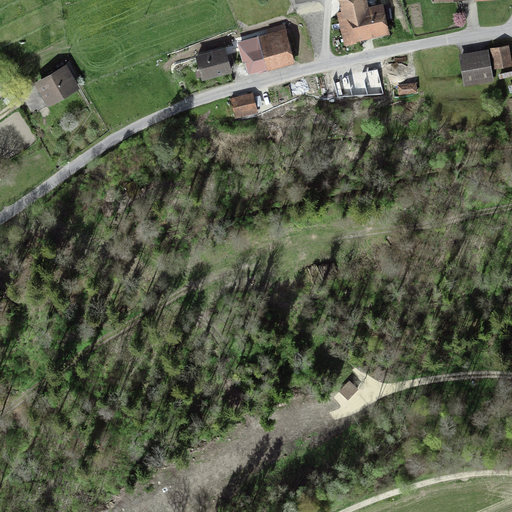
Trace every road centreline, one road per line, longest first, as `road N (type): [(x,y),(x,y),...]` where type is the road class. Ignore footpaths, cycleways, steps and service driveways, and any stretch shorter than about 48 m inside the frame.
road 1 (track): [(0,415),(49,374),(213,271),(304,241),(511,203)]
road 2 (residential): [(0,208),(90,149),(191,101),(325,65)]
road 3 (track): [(511,473),(453,477),(343,511)]
road 4 (residential): [(511,29),(349,58)]
road 5 (track): [(351,404),(413,381),(511,375)]
